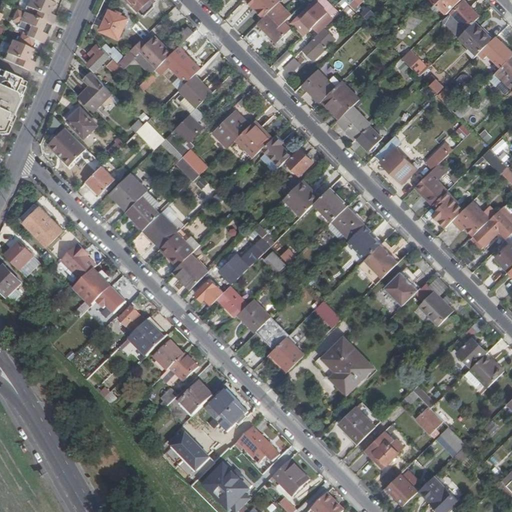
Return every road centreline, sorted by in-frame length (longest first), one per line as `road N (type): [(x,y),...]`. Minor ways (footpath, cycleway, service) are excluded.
road 1 (residential): [(14,156),(373,511)]
road 2 (residential): [(184,0),(511,330)]
road 3 (residential): [(14,156),(86,0)]
road 4 (secondary): [(90,511),(22,399)]
